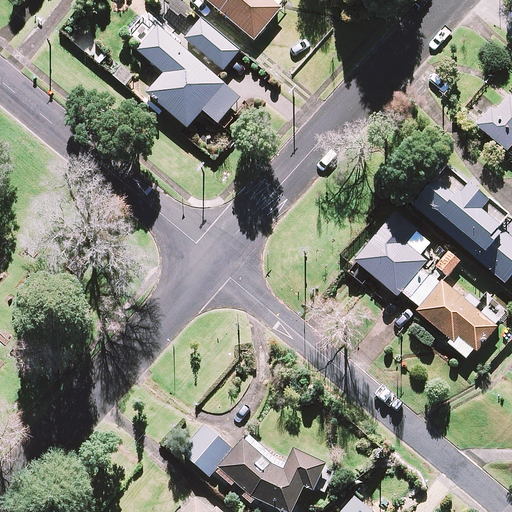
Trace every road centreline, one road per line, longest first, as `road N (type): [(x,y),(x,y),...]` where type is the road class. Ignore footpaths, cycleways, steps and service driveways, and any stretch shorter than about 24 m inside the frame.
road 1 (residential): [(511,511),(213,260)]
road 2 (residential): [(451,0),(213,260)]
road 3 (residential): [(213,260),(0,499)]
road 4 (residential): [(213,260),(0,80)]
